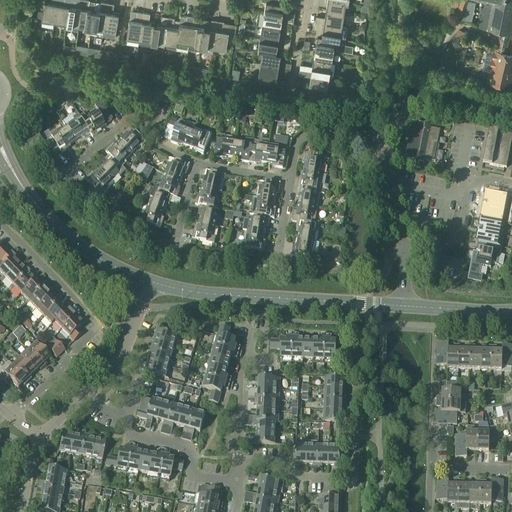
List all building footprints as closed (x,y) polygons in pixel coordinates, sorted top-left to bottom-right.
[(45,1),(42,19),(55,21),(58,0),(52,0),(52,2),(45,1)] [(58,0),(55,21),(68,23),(71,5),(64,4),(65,0),(58,0)] [(80,24),(83,0),(77,0),(76,6),(71,5),(68,23),(67,28),(79,30),(80,25),(80,24)] [(90,3),(90,0),(89,0),(83,0),(80,24),(80,25),(92,27),(92,24),(96,4),(90,3)] [(327,11),(344,14),(346,2),(336,0),(319,0),(319,3),(328,5),(327,11)] [(465,0),(462,0),(457,14),(456,16),(462,18),(469,1),(465,0)] [(511,0),(475,0),(484,2),(479,27),(481,28),(502,32),(501,39),(507,41),(509,41),(511,34),(511,32),(511,0)] [(284,4),(278,3),(266,1),(265,2),(264,14),(288,18),(289,12),(283,11),(284,4)] [(96,4),(92,24),(92,27),(91,33),(97,34),(97,33),(103,34),(104,29),(105,24),(108,3),(103,2),(102,5),(96,4)] [(118,24),(120,14),(113,13),(114,4),(108,3),(105,24),(104,29),(117,31),(118,24)] [(131,19),(130,24),(128,37),(140,39),(143,24),(145,12),(139,11),(137,20),(131,19)] [(344,14),(327,11),(326,17),(317,16),(315,22),(332,24),(342,26),(342,24),(344,14)] [(152,41),(155,24),(155,23),(149,22),(151,13),(145,12),(143,24),(140,39),(152,41)] [(264,14),(262,26),(280,29),(281,22),(287,23),(288,18),(264,14)] [(165,43),(167,24),(169,16),(163,15),(161,24),(155,23),(155,24),(152,41),(165,43)] [(182,15),(180,27),(176,47),(189,49),(190,43),(193,24),(194,16),(188,15),(188,16),(182,15)] [(164,47),(176,49),(176,47),(180,27),(173,26),(174,24),(175,18),(169,16),(167,24),(165,43),(164,47)] [(189,49),(201,50),(202,45),(205,24),(206,20),(200,19),(200,17),(194,16),(193,24),(190,43),(189,49)] [(213,53),(214,47),(218,24),(218,20),(213,19),(212,21),(206,20),(205,24),(202,45),(201,50),(213,53)] [(224,23),(224,21),(218,20),(218,24),(214,47),(226,49),(229,31),(236,32),(237,25),(234,24),(224,23)] [(315,22),(314,28),(317,28),(316,34),(318,35),(322,36),(336,38),(345,39),(347,27),(342,26),(332,24),(315,22)] [(280,29),(262,26),(260,38),(278,41),(280,29)] [(322,36),(318,35),(316,47),(333,50),(336,38),(322,36)] [(456,49),(464,49),(464,46),(466,41),(459,36),(453,41),(456,49)] [(258,50),(263,51),(276,53),(277,47),(283,48),(284,42),(278,41),(260,38),(258,50)] [(501,39),(497,38),(494,52),(487,51),(482,72),(489,74),(487,82),(511,87),(511,84),(511,49),(511,54),(504,52),(507,41),(501,39)] [(333,50),(316,47),(314,59),(331,62),(333,50)] [(292,62),(279,61),(280,54),(276,53),(263,51),(261,63),(291,68),(292,62)] [(36,54),(32,57),(40,66),(44,63),(36,54)] [(301,64),(300,70),(329,75),(333,75),(336,63),(331,62),(314,59),(313,66),(301,64)] [(278,79),(276,79),(277,72),(290,74),(291,68),(261,63),(258,82),(278,86),(279,80),(278,79)] [(299,76),(311,77),(310,84),(327,87),(329,75),(300,70),(299,76)] [(107,127),(97,112),(87,119),(91,124),(86,127),(91,135),(90,135),(93,139),(94,139),(99,135),(99,134),(98,133),(107,127)] [(63,123),(65,127),(76,142),(84,137),(85,138),(90,135),(91,135),(86,127),(83,121),(82,122),(80,118),(78,115),(73,119),(72,118),(63,123)] [(171,119),(169,126),(176,129),(179,122),(171,119)] [(176,129),(171,143),(177,146),(178,144),(188,147),(194,131),(196,126),(186,122),(185,125),(179,122),(176,129)] [(413,126),(409,143),(406,159),(412,161),(424,163),(424,161),(434,163),(440,131),(430,129),(431,128),(423,126),(423,128),(413,126)] [(65,127),(56,134),(55,132),(50,135),(48,133),(42,136),(53,153),(59,149),(62,154),(68,150),(67,148),(72,145),(76,142),(65,127)] [(497,127),(496,131),(490,130),(487,144),(510,149),(511,140),(511,134),(507,133),(507,129),(497,127)] [(125,133),(125,134),(127,135),(120,142),(133,155),(140,147),(142,149),(146,144),(130,128),(125,133)] [(203,156),(212,135),(205,132),(204,134),(194,131),(188,147),(198,151),(197,153),(203,156)] [(218,136),(214,158),(222,159),(222,157),(232,159),(235,141),(225,139),(225,137),(218,136)] [(283,170),(288,140),(276,138),(275,148),(269,147),(268,147),(266,164),(276,166),(276,168),(283,170)] [(235,141),(232,159),(242,160),(242,163),(248,164),(252,141),(246,140),(246,143),(235,141)] [(252,141),(248,164),(255,165),(256,163),(266,164),(268,147),(269,142),(260,140),(259,143),(252,141)] [(127,164),(126,162),(133,155),(120,142),(112,150),(111,148),(106,153),(109,157),(109,156),(116,163),(116,162),(121,167),(122,169),(123,168),(127,164)] [(483,164),(506,169),(510,149),(487,144),(483,164)] [(326,158),(304,155),(303,162),(305,162),(303,172),(321,175),(322,165),(325,165),(326,158)] [(109,157),(105,161),(105,162),(106,163),(99,170),(112,183),(118,176),(120,178),(122,176),(126,172),(123,168),(122,169),(121,167),(116,162),(116,163),(109,156),(109,157)] [(184,172),(186,173),(187,173),(189,167),(176,162),(170,159),(164,176),(181,182),(184,172)] [(92,178),(91,176),(90,176),(85,181),(92,187),(102,197),(103,199),(108,194),(106,192),(114,184),(112,183),(99,170),(92,178)] [(203,172),(201,179),(202,179),(204,179),(201,189),(219,193),(222,193),(226,177),(226,176),(204,172),(203,172)] [(303,172),(301,183),(299,182),(298,189),(320,192),(325,193),(325,192),(321,191),(321,189),(321,186),(319,186),(321,175),(303,172)] [(177,199),(179,193),(179,192),(177,192),(181,182),(164,176),(160,186),(158,186),(156,190),(156,191),(158,192),(158,191),(164,193),(164,194),(173,197),(172,198),(177,199)] [(257,199),(275,202),(277,192),(279,193),(280,185),(258,182),(257,188),(259,188),(257,199)] [(103,199),(102,197),(92,187),(87,192),(99,203),(103,199)] [(152,189),(149,198),(151,198),(148,206),(164,212),(168,203),(170,204),(172,198),(173,197),(164,194),(164,193),(158,191),(158,192),(156,191),(156,190),(152,189)] [(195,206),(200,207),(200,206),(209,208),(213,208),(213,209),(217,210),(219,201),(217,201),(219,193),(201,189),(199,199),(197,199),(195,205),(195,206)] [(298,189),(297,196),(299,196),(298,206),(315,209),(318,209),(320,194),(324,195),(325,193),(320,192),(298,189)] [(490,195),(489,200),(484,199),(481,213),(484,214),(482,220),(482,221),(504,225),(506,226),(511,199),(490,195)] [(274,220),(276,213),(273,213),(275,202),(257,199),(255,211),(253,210),(252,215),(256,216),(261,217),(270,219),(274,220)] [(144,217),(150,219),(148,224),(148,225),(160,230),(163,223),(162,223),(161,222),(164,212),(148,206),(144,217)] [(218,217),(212,215),(213,209),(213,208),(209,208),(200,206),(200,207),(198,213),(199,213),(201,214),(198,223),(216,227),(218,217)] [(293,216),(292,223),(297,224),(297,223),(315,226),(316,220),(313,219),(315,209),(298,206),(296,216),(294,216),(293,216)] [(256,216),(255,222),(245,220),(243,232),(247,232),(265,235),(266,225),(269,226),(270,219),(261,217),(256,216)] [(505,230),(503,230),(504,225),(482,221),(482,220),(480,220),(475,244),(478,245),(476,252),(479,252),(500,256),(505,230)] [(216,239),(213,239),(216,227),(198,223),(196,234),(194,233),(192,240),(196,241),(214,245),(216,239)] [(316,233),(318,234),(319,227),(320,226),(315,226),(297,223),(297,224),(296,230),(298,231),(297,241),(314,243),(316,233)] [(242,249),(264,253),(265,246),(263,245),(265,235),(247,232),(245,243),(243,243),(242,249)] [(297,241),(295,251),(293,250),(291,258),(313,261),(316,262),(319,244),(314,243),(297,241)] [(0,255),(0,262),(1,263),(10,255),(6,250),(0,255)] [(482,277),(480,276),(481,267),(491,269),(492,264),(501,266),(503,256),(500,256),(479,252),(478,254),(474,253),(468,281),(481,284),(482,277)] [(14,256),(0,269),(0,274),(6,280),(20,266),(15,260),(17,259),(14,256)] [(20,266),(6,280),(12,286),(10,288),(11,289),(30,272),(27,269),(25,271),(20,266)] [(32,274),(30,272),(11,289),(12,290),(14,289),(21,295),(35,281),(30,276),(32,274)] [(27,302),(25,304),(26,305),(45,287),(42,285),(40,286),(35,281),(21,295),(27,302)] [(45,287),(26,305),(27,306),(29,304),(36,311),(50,297),(45,292),(47,290),(45,287)] [(55,302),(50,297),(36,311),(42,318),(40,319),(41,320),(60,303),(57,300),(55,302)] [(44,320),(51,327),(54,324),(54,323),(65,312),(60,307),(62,305),(60,303),(41,320),(42,322),(44,320)] [(59,331),(60,333),(61,331),(78,315),(75,313),(74,314),(72,312),(68,309),(65,312),(54,323),(54,324),(60,330),(59,331)] [(16,315),(12,319),(17,324),(21,320),(16,315)] [(61,331),(72,342),(73,343),(82,335),(78,330),(84,325),(79,319),(80,318),(78,315),(61,331)] [(175,345),(177,337),(162,333),(163,329),(158,327),(156,332),(159,332),(158,337),(155,336),(153,342),(175,348),(176,345),(175,345)] [(234,347),(235,342),(227,340),(230,329),(221,327),(218,338),(215,348),(239,355),(239,352),(240,349),(234,347)] [(13,337),(16,339),(17,340),(25,333),(20,328),(16,332),(12,336),(13,336),(13,337)] [(8,347),(12,343),(16,339),(13,337),(13,336),(12,336),(5,343),(8,347)] [(270,351),(281,351),(281,360),(292,360),(293,336),(288,336),(286,336),(286,342),(271,341),(270,351)] [(303,343),(299,343),(299,336),(297,336),(293,336),(292,360),(303,361),(303,343)] [(319,343),(314,343),(313,361),(324,362),(325,337),(321,337),(319,337),(319,343)] [(331,344),(331,337),(330,337),(325,337),(324,362),(335,362),(346,362),(347,353),(336,353),(336,344),(331,344)] [(42,345),(48,351),(52,347),(55,344),(50,339),(47,342),(46,341),(42,345)] [(152,353),(171,358),(173,350),(174,351),(175,348),(153,342),(152,348),(153,348),(152,353)] [(65,352),(56,343),(55,344),(52,347),(60,356),(65,352)] [(303,361),(313,361),(314,343),(303,343),(303,361)] [(50,359),(36,344),(28,352),(43,369),(47,365),(45,363),(50,359)] [(437,344),(436,367),(447,367),(448,354),(449,354),(449,352),(448,352),(449,345),(437,344)] [(454,352),(454,354),(449,354),(448,354),(447,367),(447,370),(458,370),(459,354),(460,352),(460,346),(454,346),(454,352)] [(511,346),(502,347),(502,353),(502,369),(511,369),(511,346)] [(52,347),(48,351),(56,360),(60,356),(52,347)] [(465,352),(465,354),(459,354),(458,370),(469,371),(470,347),(465,347),(465,352)] [(475,355),(475,353),(475,347),(470,347),(469,371),(480,371),(481,355),(475,355)] [(486,353),(486,355),(481,355),(480,371),(491,372),(492,347),(487,347),(486,353)] [(496,355),(496,353),(497,348),(492,347),(491,372),(501,372),(502,372),(502,369),(502,353),(502,354),(502,355),(496,355)] [(231,359),(237,361),(238,357),(239,355),(215,348),(212,359),(230,364),(231,359)] [(20,359),(34,374),(38,370),(40,372),(43,369),(28,352),(20,359)] [(171,358),(152,353),(151,357),(149,357),(148,363),(169,369),(170,366),(169,365),(171,358)] [(15,355),(12,358),(17,362),(12,367),(28,383),(31,380),(30,378),(34,374),(20,359),(15,355)] [(230,364),(212,359),(209,369),(227,374),(230,364)] [(0,378),(0,379),(8,388),(12,384),(18,390),(23,385),(24,387),(28,383),(12,367),(9,363),(4,368),(3,369),(3,370),(2,370),(2,371),(2,372),(3,373),(3,374),(4,374),(4,375),(0,378)] [(146,369),(149,369),(147,374),(165,379),(167,371),(168,372),(169,369),(148,363),(146,369)] [(232,380),(226,378),(227,374),(209,369),(206,380),(230,386),(231,384),(232,380)] [(343,379),(325,379),(325,390),(343,391),(343,384),(343,379)] [(218,405),(222,390),(228,392),(229,389),(230,386),(206,380),(203,390),(212,393),(209,403),(218,405)] [(259,380),(259,384),(258,391),(279,392),(280,385),(277,385),(277,380),(259,380)] [(5,390),(1,395),(6,400),(11,396),(5,390)] [(342,401),(343,397),(343,391),(325,390),(324,401),(342,401)] [(258,391),(258,397),(258,402),(276,402),(276,398),(279,398),(279,392),(258,391)] [(445,393),(444,398),(442,398),(437,398),(436,403),(460,404),(461,404),(461,392),(458,392),(442,392),(442,393),(445,393)] [(147,421),(148,418),(153,420),(158,421),(163,404),(153,401),(152,402),(143,399),(139,413),(137,418),(147,421)] [(342,406),(342,401),(324,401),(324,411),(342,412),(342,406)] [(276,402),(258,402),(258,406),(257,412),(279,413),(279,407),(276,407),(276,402)] [(442,408),(444,408),(444,414),(457,415),(465,415),(465,404),(461,404),(460,404),(436,403),(436,408),(442,408)] [(158,421),(164,423),(169,424),(174,407),(163,404),(158,421)] [(501,408),(504,419),(506,418),(511,416),(511,405),(508,406),(501,408)] [(169,424),(174,426),(179,427),(184,410),(174,407),(169,424)] [(179,427),(185,429),(190,430),(194,412),(184,410),(179,427)] [(345,423),(342,423),(342,419),(342,412),(324,411),(323,423),(323,426),(330,426),(330,423),(339,423),(338,426),(344,427),(345,423)] [(190,430),(195,431),(200,433),(205,416),(194,412),(190,430)] [(257,412),(257,418),(257,423),(275,424),(275,420),(278,420),(279,413),(257,412)] [(435,425),(457,426),(457,415),(444,414),(441,414),(435,414),(435,425)] [(257,429),(257,434),(276,435),(276,432),(275,432),(275,424),(257,423),(257,429)] [(467,452),(478,453),(478,451),(479,434),(474,434),(474,428),(467,428),(467,434),(467,437),(467,452)] [(478,451),(478,453),(489,453),(490,435),(488,429),(479,428),(479,434),(478,451)] [(274,446),(275,438),(276,438),(276,435),(257,434),(256,440),(256,445),(274,446)] [(67,454),(67,455),(69,456),(72,441),(72,437),(67,436),(62,435),(59,453),(67,454)] [(456,436),(455,459),(467,459),(467,452),(467,437),(456,436)] [(69,456),(72,456),(72,457),(73,455),(80,457),(84,439),(79,438),(73,437),(72,437),(72,441),(69,456)] [(88,440),(84,439),(80,457),(88,458),(88,459),(91,460),(94,441),(88,440)] [(105,443),(101,442),(94,441),(91,460),(94,460),(94,459),(102,461),(103,458),(105,444),(105,443)] [(124,453),(119,452),(117,460),(107,458),(105,468),(116,470),(126,471),(131,447),(126,447),(125,446),(124,453)] [(136,455),(137,449),(135,448),(131,447),(126,471),(137,473),(140,456),(136,455)] [(300,465),(307,465),(307,447),(296,447),(296,462),(296,465),(300,465)] [(313,466),(318,466),(318,448),(307,447),(307,465),(313,466)] [(322,466),(328,466),(329,448),(318,448),(318,466),(322,466)] [(335,466),(340,467),(340,452),(340,450),(340,448),(329,448),(328,466),(335,466)] [(157,452),(155,458),(151,458),(148,475),(158,477),(163,453),(158,452),(157,452)] [(183,463),(168,461),(169,454),(167,454),(163,453),(158,477),(169,479),(171,471),(182,473),(183,463)] [(148,475),(151,458),(140,456),(137,473),(148,475)] [(66,473),(51,471),(53,463),(47,462),(45,470),(48,471),(48,474),(46,481),(64,484),(66,473)] [(258,480),(261,480),(260,485),(259,491),(280,495),(281,488),(278,488),(279,483),(264,480),(265,476),(259,475),(258,480)] [(437,480),(437,502),(447,502),(448,502),(448,489),(449,489),(449,487),(449,480),(437,480)] [(64,484),(46,481),(45,487),(44,492),(62,495),(64,484)] [(492,481),(491,488),(491,490),(491,504),(492,504),(502,504),(503,482),(492,481)] [(447,502),(447,505),(448,505),(459,506),(459,482),(454,482),(454,489),(449,489),(448,489),(448,502),(447,502)] [(459,482),(459,506),(470,506),(470,490),(464,490),(464,482),(459,482)] [(480,506),(481,482),(476,482),(476,490),(470,490),(470,506),(480,506)] [(491,490),(486,490),(486,482),(481,482),(480,506),(491,507),(492,504),(491,504),(491,490)] [(216,505),(219,490),(209,488),(202,487),(200,497),(199,497),(197,508),(217,511),(220,511),(222,508),(222,506),(216,505)] [(258,496),(257,502),(275,505),(276,500),(279,501),(280,495),(259,491),(258,496)] [(44,496),(42,502),(60,506),(62,495),(44,492),(44,496)] [(342,494),(336,494),(336,495),(336,498),(321,497),(320,505),(319,505),(319,508),(341,509),(341,503),(338,503),(339,498),(342,499),(342,494)] [(59,511),(60,506),(42,502),(41,509),(40,511),(59,511)] [(257,502),(256,507),(255,511),(276,511),(277,510),(274,509),(275,505),(257,502)]
